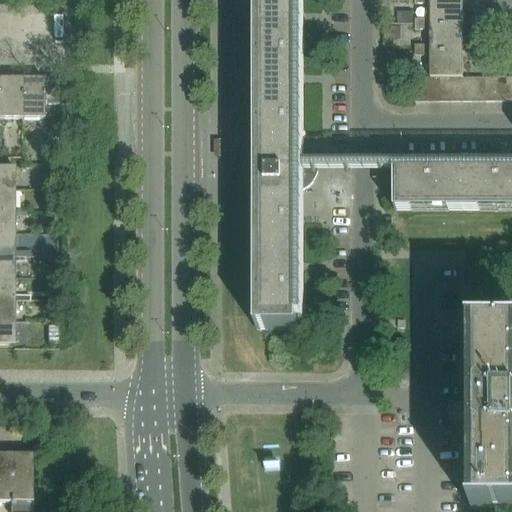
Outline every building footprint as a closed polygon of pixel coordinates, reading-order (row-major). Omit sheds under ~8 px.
[(256,0),(257,332),(297,332),(297,327),(303,327),(303,191),(306,190),(310,187),(313,183),(303,174),(303,172),(303,167),(302,0),(256,0)] [(430,0),(414,0),(414,5),(429,5),(429,21),(430,21),(430,27),(462,27),(462,1),(430,1),(430,0)] [(430,21),(429,21),(414,21),(414,31),(430,31),(430,47),(430,53),(462,53),(462,27),(430,27),(430,21)] [(385,41),(400,41),(400,29),(385,29),(385,41)] [(430,47),(414,47),(414,58),(430,57),(430,80),(438,79),(450,79),(461,79),(462,79),(462,53),(430,53),(430,47)] [(0,120),(22,120),(22,75),(11,75),(11,80),(0,79),(0,120)] [(44,103),(60,103),(60,80),(31,80),(31,75),(22,75),(22,120),(44,120),(44,103)] [(414,80),(414,104),(427,104),(427,79),(414,80)] [(438,104),(438,96),(438,79),(430,80),(427,79),(427,104),(438,104)] [(450,104),(450,96),(450,79),(438,79),(438,96),(438,104),(450,104)] [(450,79),(450,96),(450,104),(461,104),(461,79),(450,79)] [(468,79),(462,79),(461,79),(461,104),(473,104),(473,79),(468,79)] [(473,104),(484,104),(484,79),(473,79),(473,104)] [(496,104),(496,96),(496,79),(484,79),(484,104),(496,104)] [(507,104),(507,96),(507,79),(496,79),(496,96),(496,104),(507,104)] [(511,166),(395,167),(395,173),(395,213),(511,213),(511,166)] [(15,169),(0,169),(0,190),(15,190),(15,169)] [(15,190),(0,190),(0,211),(14,212),(15,190)] [(14,212),(0,211),(0,234),(14,234),(14,212)] [(14,234),(0,234),(0,255),(14,256),(14,234)] [(14,256),(0,255),(0,278),(14,278),(14,263),(14,258),(14,256)] [(14,278),(0,278),(0,300),(14,300),(14,278)] [(14,300),(0,300),(0,322),(14,323),(14,300)] [(14,323),(0,322),(0,346),(14,346),(14,323)] [(47,329),(47,346),(58,347),(58,329),(47,329)] [(473,511),(511,511),(511,331),(473,332),(473,404),(473,414),(473,424),(473,511)] [(463,404),(454,404),(454,414),(454,423),(463,424),(473,424),(473,414),(473,404),(463,404)] [(32,511),(32,455),(0,455),(0,503),(10,503),(10,511),(32,511)]
